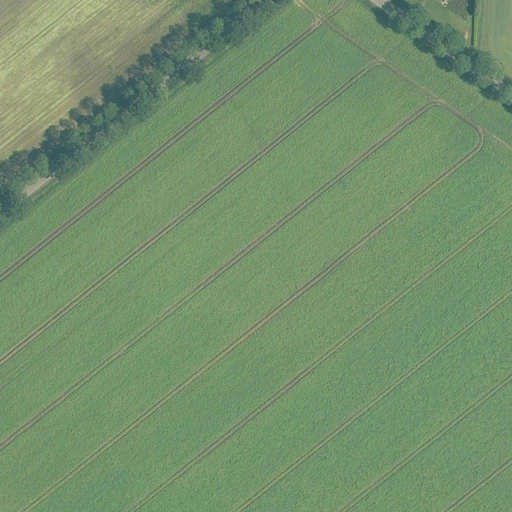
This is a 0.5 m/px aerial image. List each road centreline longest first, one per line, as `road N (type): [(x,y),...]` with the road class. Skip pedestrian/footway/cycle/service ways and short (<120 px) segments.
road 1 (unclassified): [(0,213),(266,0)]
road 2 (unclassified): [(511,92),(378,0)]
